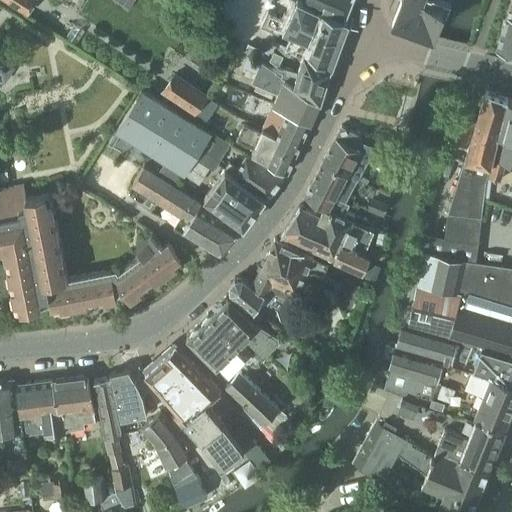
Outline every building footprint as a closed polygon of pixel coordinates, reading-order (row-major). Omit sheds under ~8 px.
[(9,0),(26,11),(33,0),(9,0)] [(343,19),(318,9),(297,0),(296,0),(290,14),(284,11),(281,17),(267,11),(264,16),(336,42),(337,41),(339,42),(346,21),(343,19)] [(303,0),(303,1),(343,19),(344,17),(347,15),(348,10),(348,7),(350,0),(303,0)] [(450,3),(441,0),(398,0),(392,18),(438,36),(450,3)] [(511,0),(510,0),(496,49),(511,52),(511,0)] [(329,62),(336,42),(264,16),(261,24),(278,32),(280,28),(291,33),(285,46),(286,46),(284,51),(294,55),(296,48),(303,51),(330,66),(331,62),(329,62)] [(324,86),(330,66),(303,51),(297,71),(282,66),(280,75),(319,100),(320,98),(324,86)] [(0,74),(6,78),(15,64),(0,54),(0,74)] [(319,100),(280,75),(274,72),(274,71),(273,70),(259,62),(250,82),(277,93),(272,104),(310,121),(319,100)] [(201,103),(207,95),(174,73),(163,89),(196,111),(201,103)] [(211,131),(143,88),(108,141),(144,164),(176,185),(183,173),(194,156),(211,131)] [(490,167),(498,133),(507,98),(485,91),(485,92),(474,126),(475,127),(463,161),(490,168),(490,167)] [(212,110),(217,102),(207,95),(201,103),(212,110)] [(511,99),(507,98),(498,133),(505,134),(500,156),(511,158),(511,99)] [(206,118),(212,110),(201,103),(196,111),(206,118)] [(294,155),(310,121),(272,104),(262,128),(275,134),(271,143),(294,155)] [(466,143),(474,117),(459,112),(455,126),(454,126),(450,138),(466,143)] [(262,128),(261,130),(243,123),(236,138),(253,146),(250,151),(286,170),(294,155),(271,143),(275,134),(262,128)] [(379,145),(360,135),(360,134),(341,124),(321,161),(356,179),(368,156),(372,158),(379,145)] [(230,143),(211,131),(194,156),(211,167),(213,169),(230,143)] [(225,167),(265,196),(268,199),(283,177),(246,154),(236,167),(229,161),(225,167)] [(204,176),(211,167),(194,156),(183,173),(199,184),(204,176)] [(500,180),(504,162),(493,159),(488,177),(500,180)] [(344,201),(356,179),(321,161),(310,182),(344,201)] [(490,168),(463,161),(447,212),(447,213),(482,217),(486,181),(490,168)] [(201,201),(176,185),(144,164),(132,183),(181,214),(174,225),(216,251),(219,253),(238,231),(197,206),(201,201)] [(243,225),(265,196),(225,167),(220,174),(213,183),(204,197),(243,225)] [(348,203),(344,201),(310,182),(303,195),(328,208),(328,207),(352,219),(351,218),(353,213),(345,210),(348,203)] [(66,277),(49,191),(25,196),(23,184),(0,187),(0,246),(3,246),(16,310),(49,303),(51,311),(116,299),(116,294),(122,289),(130,300),(184,261),(169,241),(162,246),(152,232),(136,243),(143,252),(118,270),(116,267),(66,277)] [(382,215),(388,200),(373,195),(367,210),(382,215)] [(328,207),(328,208),(323,215),(298,204),(280,233),(333,257),(331,260),(360,273),(369,253),(363,250),(373,228),(351,218),(352,219),(328,207)] [(274,237),(266,254),(305,271),(307,266),(322,272),(327,262),(277,239),(274,237)] [(396,312),(394,319),(395,319),(402,321),(401,323),(455,339),(486,348),(507,356),(508,352),(511,353),(511,266),(465,259),(415,248),(396,312)] [(266,254),(251,283),(272,294),(291,303),(305,271),(266,254)] [(234,277),(229,283),(230,291),(232,292),(253,311),(260,315),(265,307),(269,309),(271,306),(273,301),(270,299),(272,294),(251,283),(242,276),(234,277)] [(227,294),(211,309),(260,359),(264,356),(277,343),(277,337),(260,327),(257,324),(255,322),(260,315),(253,311),(232,292),(229,295),(227,294)] [(272,294),(270,299),(273,301),(271,306),(277,310),(279,306),(288,311),(291,303),(272,294)] [(211,309),(186,334),(216,365),(222,358),(232,369),(240,360),(245,365),(252,358),(257,363),(260,359),(211,309)] [(397,342),(395,347),(403,349),(448,362),(455,339),(401,323),(400,332),(397,342)] [(455,339),(448,362),(479,371),(511,383),(511,353),(508,352),(507,356),(486,348),(455,339)] [(205,404),(206,403),(219,390),(175,345),(163,356),(164,357),(205,404)] [(395,347),(383,387),(388,388),(459,411),(473,415),(474,414),(504,426),(508,416),(511,405),(511,383),(479,371),(448,362),(403,349),(395,347)] [(205,404),(164,357),(145,373),(201,438),(202,440),(223,422),(206,403),(205,404)] [(128,367),(111,371),(111,375),(120,418),(134,415),(146,412),(142,393),(136,395),(134,385),(137,383),(135,380),(128,367)] [(264,420),(278,405),(239,369),(225,384),(264,420)] [(62,433),(65,433),(65,430),(84,426),(83,421),(95,419),(87,374),(52,379),(62,433)] [(111,375),(94,379),(94,383),(104,437),(108,451),(119,449),(116,434),(124,432),(120,418),(111,375)] [(22,433),(13,383),(13,378),(0,379),(0,425),(3,425),(9,467),(10,467),(25,465),(27,465),(22,433)] [(45,436),(62,433),(52,379),(13,383),(22,433),(44,430),(45,436)] [(324,383),(318,391),(329,400),(331,397),(336,392),(334,391),(324,383)] [(376,417),(373,424),(409,437),(487,467),(504,426),(474,414),(473,415),(459,411),(388,388),(376,417)] [(165,467),(184,456),(191,451),(192,451),(182,435),(160,410),(140,426),(153,440),(165,467)] [(244,447),(230,429),(223,422),(202,440),(226,471),(248,454),(243,448),(244,447)] [(239,422),(230,429),(244,447),(243,448),(248,454),(254,461),(265,452),(239,422)] [(373,424),(352,460),(375,472),(376,472),(379,474),(388,479),(400,458),(409,437),(373,424)] [(469,511),(487,467),(409,437),(400,458),(423,474),(420,481),(437,488),(453,494),(449,504),(469,511)] [(197,476),(184,456),(165,467),(184,505),(207,494),(197,476)] [(249,456),(234,467),(246,483),(261,472),(249,456)] [(128,464),(111,468),(114,481),(115,487),(116,487),(132,482),(128,464)] [(27,478),(25,465),(10,467),(11,480),(27,478)] [(53,506),(69,504),(67,475),(50,476),(51,479),(40,480),(41,493),(52,492),(53,506)] [(103,476),(85,478),(96,511),(115,511),(114,506),(122,503),(123,506),(136,503),(132,482),(116,487),(115,487),(114,481),(104,483),(103,476)] [(83,498),(71,502),(72,511),(75,509),(76,511),(96,511),(85,478),(82,478),(83,498)] [(453,494),(437,488),(434,498),(444,502),(449,504),(453,494)]
